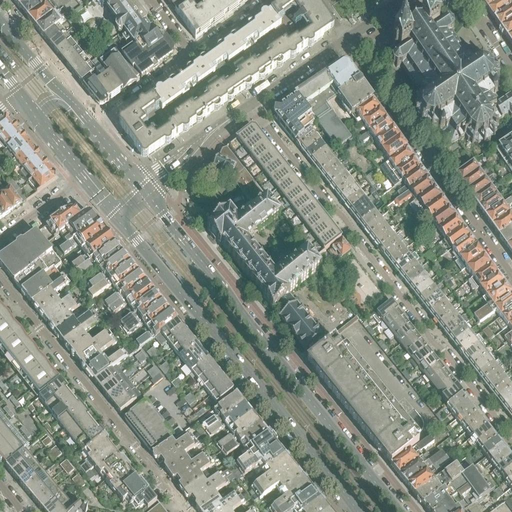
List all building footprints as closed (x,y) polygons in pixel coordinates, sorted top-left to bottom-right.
[(20,10),(33,0),(11,0),(14,3),(20,10)] [(27,19),(48,5),(43,0),(33,0),(20,10),(27,19)] [(161,44),(151,31),(150,32),(145,25),(147,23),(142,17),(146,14),(142,9),(138,12),(134,7),(133,8),(126,0),(99,0),(107,10),(107,11),(117,24),(116,26),(115,30),(117,33),(121,34),(123,33),(132,46),(138,42),(148,55),(162,45),(161,44)] [(197,127),(199,127),(201,126),(202,124),(202,122),(213,114),(215,115),(217,115),(219,114),(220,112),(220,110),(227,105),(228,106),(231,106),(232,105),(233,103),(233,100),(239,97),(244,93),(246,94),(248,94),(250,92),(251,90),(251,88),(258,84),(260,85),(262,84),(264,83),(265,81),(264,79),(276,71),(277,72),(280,72),(281,71),(282,69),(282,67),(289,62),(291,63),(293,63),(295,62),(296,60),(296,58),(307,50),(309,51),(311,51),(313,50),(314,48),(313,46),(323,39),(326,38),(328,35),(329,33),(330,30),(330,27),(311,0),(291,0),(285,5),(283,4),(281,4),(279,5),(278,7),(278,10),(267,18),(265,17),(263,17),(261,18),(260,20),(261,22),(254,27),(252,26),(250,26),(248,28),(247,30),(248,32),(236,40),(235,39),(233,39),(231,40),(230,42),(230,44),(223,49),(222,48),(219,48),(218,50),(217,52),(217,54),(211,58),(206,62),(204,61),(202,61),(200,62),(199,64),(199,66),(193,71),(191,70),(189,71),(187,72),(186,74),(186,76),(175,84),(173,83),(171,83),(169,84),(169,86),(169,89),(162,93),(160,93),(158,93),(156,94),(155,96),(156,98),(145,106),(143,105),(141,105),(139,107),(138,109),(138,111),(122,122),(120,123),(119,125),(119,127),(119,129),(121,130),(140,157),(141,159),(142,161),(145,161),(147,160),(148,159),(164,148),(166,149),(168,148),(170,147),(171,145),(171,143),(182,135),(184,136),(186,136),(188,135),(189,133),(189,131),(195,126),(197,127)] [(198,3),(195,0),(165,0),(178,17),(191,8),(198,3)] [(225,19),(251,0),(216,0),(214,2),(225,19)] [(488,11),(504,0),(482,0),(481,1),(488,11)] [(494,21),(511,9),(505,0),(504,0),(488,11),(494,21)] [(195,40),(225,19),(214,2),(196,15),(191,8),(178,17),(195,40)] [(70,20),(83,10),(77,3),(65,12),(66,14),(61,18),(64,22),(69,18),(70,20)] [(36,29),(55,14),(48,5),(27,19),(30,23),(31,23),(36,29)] [(511,22),(511,8),(511,9),(494,21),(501,30),(511,22)] [(43,39),(58,28),(63,24),(56,15),(55,14),(36,29),(40,35),(43,39)] [(497,83),(499,80),(499,78),(497,74),(499,74),(499,72),(497,73),(496,69),(495,67),(495,68),(492,65),(493,64),(492,63),(491,64),(487,62),(487,61),(486,61),(482,61),(482,59),(480,59),(480,61),(476,61),(473,56),(469,59),(469,58),(468,59),(463,51),(462,50),(457,42),(456,41),(451,34),(452,34),(451,33),(453,30),(454,30),(454,29),(453,29),(452,26),(453,25),(452,24),(452,25),(449,23),(449,22),(448,22),(448,23),(444,23),(444,22),(443,23),(440,19),(441,18),(440,17),(434,21),(431,16),(420,24),(421,24),(417,27),(413,30),(404,36),(404,35),(393,42),(396,47),(390,51),(391,51),(390,51),(391,52),(394,56),(394,57),(393,60),(391,60),(391,61),(392,61),(393,65),(392,65),(393,66),(394,66),(396,67),(396,68),(398,69),(398,68),(401,67),(402,68),(407,75),(408,76),(413,83),(413,84),(414,85),(419,92),(418,93),(414,96),(418,101),(416,104),(415,104),(414,105),(416,106),(415,110),(414,110),(414,111),(415,111),(416,115),(414,116),(414,117),(416,117),(417,121),(418,122),(421,124),(420,126),(421,127),(423,125),(426,128),(427,129),(427,128),(431,128),(431,130),(433,130),(433,128),(437,128),(437,129),(438,129),(441,133),(441,132),(450,146),(458,140),(460,143),(466,140),(467,142),(472,144),(473,145),(474,144),(478,146),(483,144),(483,145),(485,145),(485,144),(489,143),(492,139),(493,139),(494,138),(493,138),(496,134),(497,129),(498,127),(497,127),(497,123),(501,120),(501,121),(508,116),(511,120),(511,119),(511,96),(500,105),(494,96),(498,94),(495,90),(496,89),(495,89),(497,85),(498,85),(499,84),(497,83)] [(507,40),(511,36),(511,22),(501,30),(507,40)] [(50,47),(64,35),(58,28),(43,39),(50,47)] [(56,55),(71,43),(64,35),(50,47),(56,55)] [(117,49),(114,51),(137,82),(141,79),(157,68),(172,57),(173,50),(166,41),(161,44),(162,45),(148,55),(138,42),(132,46),(133,46),(121,54),(117,49)] [(86,42),(83,45),(89,52),(93,50),(86,42)] [(62,62),(77,50),(71,43),(56,55),(62,62)] [(69,70),(83,58),(77,50),(62,62),(69,70)] [(100,61),(99,62),(104,68),(122,93),(137,82),(114,51),(100,61)] [(75,78),(90,66),(83,58),(69,70),(75,78)] [(91,78),(97,74),(90,66),(75,78),(82,86),(82,85),(91,78)] [(351,140),(327,106),(337,99),(336,99),(337,98),(359,83),(348,67),(346,67),(344,66),(342,66),(333,72),(274,112),(275,113),(274,118),(295,145),(311,132),(318,126),(320,129),(323,132),(328,138),(337,149),(348,142),(349,144),(352,142),(351,140)] [(122,93),(104,68),(97,74),(91,78),(109,103),(122,93)] [(109,103),(91,78),(82,85),(84,89),(98,106),(103,106),(107,104),(109,103)] [(373,103),(359,83),(337,98),(351,118),(355,115),(373,103)] [(362,124),(379,112),(373,103),(355,115),(359,120),(353,124),(356,127),(357,127),(362,124)] [(360,139),(386,121),(383,117),(379,112),(362,124),(365,129),(360,132),(358,130),(359,129),(357,127),(356,127),(355,128),(354,127),(351,130),(351,131),(353,134),(355,133),(360,139)] [(0,133),(3,137),(15,127),(9,120),(3,119),(0,121),(0,133)] [(374,143),(392,130),(388,124),(386,121),(360,139),(357,141),(361,145),(365,142),(369,147),(374,143)] [(0,143),(6,151),(23,137),(18,131),(15,127),(3,137),(0,138),(0,143)] [(251,129),(229,146),(229,147),(231,149),(230,150),(235,156),(260,137),(257,133),(255,130),(251,129)] [(381,152),(399,140),(392,130),(374,143),(381,152)] [(300,151),(316,138),(313,133),(311,132),(295,145),(300,151)] [(10,164),(31,147),(23,137),(6,151),(2,154),(10,164)] [(260,137),(235,156),(241,165),(267,145),(260,137)] [(305,158),(321,144),(316,138),(300,151),(305,158)] [(511,176),(511,139),(495,151),(503,163),(511,176)] [(388,162),(406,149),(399,140),(381,152),(388,162)] [(310,164),(326,150),(321,144),(305,158),(310,164)] [(267,145),(241,165),(248,173),(273,154),(267,145)] [(21,173),(40,158),(40,157),(37,154),(31,147),(10,164),(15,170),(17,169),(21,173)] [(402,182),(420,169),(406,149),(388,162),(380,168),(394,188),(402,182)] [(315,170),(331,156),(326,150),(310,164),(315,170)] [(451,161),(443,150),(439,153),(447,164),(451,161)] [(273,154),(248,173),(255,182),(280,162),(273,154)] [(320,176),(336,163),(331,156),(315,170),(320,176)] [(28,184),(48,168),(45,164),(40,158),(21,173),(20,174),(28,184)] [(231,178),(235,168),(217,160),(213,169),(211,174),(225,181),(228,184),(232,181),(232,180),(231,178)] [(280,162),(255,182),(261,190),(287,171),(280,162)] [(325,183),(341,169),(336,163),(320,176),(325,183)] [(461,185),(479,173),(473,165),(455,177),(461,185)] [(55,181),(55,176),(48,168),(28,184),(37,194),(54,181),(55,181)] [(330,189),(346,175),(341,169),(325,183),(330,189)] [(400,198),(427,178),(420,169),(402,182),(406,187),(397,193),(400,198)] [(323,337),(297,305),(289,295),(321,269),(314,261),(314,260),(307,252),(275,277),(248,244),(281,217),(267,200),(244,171),(232,180),(232,181),(233,181),(236,186),(237,187),(241,192),(242,193),(246,198),(246,199),(250,204),(251,205),(255,210),(252,213),(250,211),(242,217),(244,219),(238,224),(229,212),(225,216),(220,219),(219,218),(214,222),(215,223),(211,227),(207,231),(220,247),(221,245),(263,297),(262,298),(272,310),(277,306),(284,314),(279,319),(288,329),(290,332),(305,351),(311,358),(328,345),(322,338),(323,337)] [(287,171),(261,190),(268,199),(293,179),(287,171)] [(335,195),(351,182),(358,176),(356,173),(349,179),(346,175),(330,189),(335,195)] [(467,194),(485,181),(479,173),(461,185),(467,194)] [(21,205),(14,195),(10,189),(6,192),(5,191),(0,184),(0,177),(1,177),(0,175),(0,191),(14,211),(21,206),(21,205)] [(376,187),(368,177),(365,179),(365,180),(370,187),(372,189),(376,187)] [(416,201),(434,188),(427,178),(400,198),(394,202),(398,208),(400,206),(413,197),(416,201)] [(293,179),(268,199),(275,207),(300,188),(293,179)] [(370,187),(365,180),(361,184),(364,188),(365,187),(366,187),(366,188),(366,189),(370,187)] [(19,191),(12,181),(7,185),(10,189),(14,195),(19,191)] [(473,202),(490,189),(485,181),(467,194),(473,202)] [(339,201),(356,188),(351,182),(335,195),(339,201)] [(300,188),(275,207),(282,217),(307,197),(300,188)] [(345,208),(361,194),(356,188),(339,201),(345,208)] [(419,213),(441,198),(434,188),(416,201),(411,205),(415,210),(416,210),(419,214),(419,213)] [(479,210),(496,197),(490,189),(473,202),(479,210)] [(14,211),(0,191),(0,211),(4,217),(14,211)] [(27,202),(19,191),(14,195),(21,205),(27,202)] [(349,214),(366,201),(361,194),(345,208),(349,214)] [(307,197),(282,217),(289,225),(314,205),(307,197)] [(485,218),(502,206),(496,197),(479,210),(485,218)] [(354,220),(373,205),(378,201),(376,198),(372,201),(369,205),(366,201),(349,214),(354,220)] [(431,220),(448,208),(441,198),(419,213),(421,216),(425,212),(431,220)] [(510,216),(506,210),(511,205),(511,198),(509,201),(502,206),(485,218),(492,228),(510,216)] [(314,205),(289,225),(295,234),(321,214),(314,205)] [(359,227),(376,213),(372,208),(374,206),(373,205),(354,220),(359,227)] [(438,230),(455,218),(448,208),(431,220),(438,230)] [(64,231),(80,219),(75,212),(65,214),(60,217),(46,227),(54,239),(55,238),(59,235),(64,231)] [(364,233),(380,219),(376,213),(359,227),(364,233)] [(60,250),(97,223),(87,214),(80,219),(64,231),(59,235),(64,241),(58,247),(54,250),(56,253),(60,250)] [(321,214),(295,234),(302,242),(327,223),(321,214)] [(499,238),(511,228),(511,214),(510,216),(492,228),(499,238)] [(445,240),(462,228),(455,218),(438,230),(444,238),(440,241),(441,243),(445,240)] [(369,239),(385,226),(380,219),(364,233),(369,239)] [(81,251),(106,234),(97,223),(60,250),(56,253),(61,259),(63,257),(77,247),(81,252),(81,251)] [(327,223),(302,242),(309,251),(334,231),(327,223)] [(374,246),(390,232),(385,226),(369,239),(374,246)] [(452,250),(469,238),(462,228),(445,240),(452,250)] [(506,248),(511,243),(511,228),(499,238),(506,248)] [(334,231),(309,251),(315,259),(314,260),(314,261),(339,241),(341,240),(334,231)] [(378,251),(395,238),(390,232),(374,246),(378,251)] [(67,272),(55,258),(43,242),(36,234),(0,259),(0,266),(22,294),(35,284),(32,279),(45,270),(48,274),(52,270),(56,274),(62,282),(65,280),(70,276),(67,272)] [(75,273),(115,245),(106,234),(81,251),(86,256),(71,267),(72,268),(67,272),(70,276),(75,273)] [(383,258),(384,258),(400,245),(395,238),(378,251),(383,258)] [(459,259),(476,247),(469,238),(452,250),(459,259)] [(350,252),(342,242),(341,243),(340,242),(333,249),(334,250),(332,251),(335,255),(337,254),(341,259),(350,252)] [(99,271),(122,254),(117,248),(115,245),(75,273),(80,278),(96,266),(99,271)] [(400,245),(384,258),(389,264),(405,251),(400,245)] [(466,269),(483,257),(476,247),(459,259),(466,269)] [(394,270),(410,257),(405,251),(389,264),(394,270)] [(436,260),(429,252),(423,257),(430,265),(436,260)] [(91,292),(130,264),(127,260),(122,254),(99,271),(102,276),(87,287),(91,292)] [(398,277),(415,264),(410,257),(394,270),(398,277)] [(473,279),(490,267),(483,257),(466,269),(473,279)] [(115,290),(137,274),(133,268),(130,264),(91,292),(86,296),(91,301),(111,286),(115,290)] [(403,283),(420,270),(415,264),(398,277),(403,283)] [(409,290),(425,276),(423,274),(426,272),(423,267),(420,270),(403,283),(409,290)] [(479,289),(497,276),(490,267),(473,279),(468,283),(471,287),(470,289),(472,291),(474,292),(475,292),(479,289)] [(55,296),(70,285),(65,280),(62,282),(56,274),(52,270),(48,274),(35,284),(22,294),(39,316),(59,300),(55,296)] [(124,299),(145,283),(142,279),(142,280),(137,274),(115,290),(118,295),(103,306),(107,311),(121,301),(118,298),(119,296),(120,297),(121,296),(124,299)] [(413,296),(430,282),(425,276),(409,290),(413,296)] [(485,298),(504,285),(501,281),(500,281),(497,276),(479,289),(485,298)] [(418,302),(435,289),(430,282),(413,296),(418,302)] [(130,310),(153,293),(149,287),(145,283),(124,299),(121,302),(121,301),(107,311),(111,317),(127,305),(130,310)] [(477,322),(511,296),(504,285),(485,298),(482,300),(488,307),(474,317),(477,322)] [(423,308),(439,295),(435,289),(418,302),(423,308)] [(140,318),(161,303),(158,299),(153,293),(130,310),(134,314),(118,326),(123,331),(140,318)] [(428,315),(444,301),(439,295),(423,308),(428,315)] [(85,313),(77,303),(74,298),(73,298),(68,301),(64,296),(59,300),(39,316),(55,335),(76,319),(85,313)] [(501,319),(511,310),(511,296),(477,322),(479,325),(490,317),(494,323),(496,322),(500,319),(501,319)] [(433,321),(449,308),(444,301),(428,315),(433,321)] [(470,307),(466,302),(461,306),(465,311),(470,307)] [(146,329),(169,312),(164,307),(161,303),(140,318),(123,331),(127,336),(143,325),(146,329)] [(382,323),(397,311),(391,303),(372,318),(378,326),(382,323)] [(8,317),(2,311),(0,308),(0,324),(9,318),(8,317)] [(438,328),(455,315),(449,308),(433,321),(438,328)] [(508,328),(511,325),(511,310),(501,319),(507,328),(508,328)] [(388,331),(403,319),(397,311),(382,323),(383,323),(382,323),(381,324),(381,325),(381,328),(381,329),(382,330),(384,331),(386,331),(388,331)] [(155,340),(177,323),(174,318),(174,319),(169,312),(146,329),(150,334),(134,345),(137,349),(132,352),(134,355),(155,340)] [(84,337),(101,324),(93,314),(79,324),(76,319),(55,335),(70,354),(87,341),(84,337)] [(443,334),(459,320),(455,315),(438,328),(443,334)] [(0,349),(21,334),(14,326),(12,324),(9,318),(0,324),(0,349)] [(394,338),(409,326),(403,319),(388,331),(394,338)] [(448,340),(464,327),(459,320),(443,334),(448,340)] [(167,344),(183,330),(179,326),(180,326),(177,323),(155,340),(162,348),(167,344)] [(372,331),(369,327),(368,327),(365,324),(362,326),(365,330),(368,334),(372,331)] [(503,348),(511,341),(511,325),(508,328),(511,333),(507,337),(504,339),(507,343),(502,347),(503,348)] [(400,346),(415,334),(409,326),(394,338),(400,346)] [(453,346),(469,333),(464,327),(448,340),(453,346)] [(173,351),(190,338),(187,335),(184,331),(183,330),(167,344),(173,351)] [(100,356),(117,344),(109,333),(92,345),(88,341),(87,341),(70,354),(86,374),(103,361),(100,356)] [(457,352),(474,339),(469,333),(453,346),(457,352)] [(0,353),(11,367),(34,350),(27,342),(21,334),(0,349),(0,353)] [(406,354),(421,342),(415,334),(400,346),(406,354)] [(462,359),(479,345),(483,342),(478,336),(474,339),(457,352),(462,359)] [(179,359),(196,346),(195,345),(192,341),(190,338),(173,351),(179,359)] [(420,433),(346,341),(339,347),(335,340),(328,345),(311,358),(307,362),(312,368),(311,369),(381,457),(386,460),(391,467),(410,453),(420,445),(413,439),(420,433)] [(511,341),(503,348),(498,352),(497,353),(501,358),(509,351),(509,350),(511,349),(511,347),(511,341)] [(412,362),(427,349),(421,342),(406,354),(412,362)] [(467,365),(484,352),(479,345),(462,359),(467,365)] [(185,367),(202,353),(199,351),(196,346),(179,359),(185,367)] [(149,358),(156,352),(153,349),(147,354),(149,358)] [(418,369),(433,357),(427,349),(412,362),(418,369)] [(46,366),(42,362),(39,358),(34,350),(11,367),(24,384),(46,366)] [(472,371),(489,358),(491,356),(487,350),(484,352),(467,365),(472,371)] [(152,361),(159,356),(156,352),(149,358),(152,361)] [(95,385),(116,368),(129,359),(124,353),(107,365),(104,360),(103,361),(86,374),(95,385)] [(137,362),(144,357),(141,353),(135,359),(137,362)] [(191,374),(208,361),(207,361),(204,356),(202,353),(185,367),(186,367),(181,371),(186,378),(191,374)] [(140,366),(147,360),(144,357),(137,362),(140,366)] [(424,376),(439,364),(433,357),(418,369),(424,376)] [(477,378),(494,364),(489,358),(472,371),(477,378)] [(197,382),(214,369),(212,366),(208,362),(208,361),(191,374),(197,382)] [(162,373),(168,368),(165,364),(159,370),(162,373)] [(430,384),(445,372),(439,364),(424,376),(430,384)] [(482,384),(499,371),(494,364),(477,378),(482,384)] [(59,382),(53,375),(52,374),(46,366),(24,384),(36,400),(39,397),(40,398),(60,383),(59,382)] [(101,392),(117,379),(118,379),(122,375),(116,368),(95,385),(97,387),(101,391),(100,391),(101,392)] [(164,377),(171,371),(168,368),(162,373),(164,377)] [(150,378),(156,372),(153,369),(147,374),(150,378)] [(204,390),(220,376),(216,372),(214,369),(197,382),(204,390)] [(487,390),(504,377),(499,371),(482,384),(487,390)] [(152,381),(159,376),(156,372),(150,378),(152,381)] [(436,391),(451,379),(445,372),(430,384),(436,391)] [(210,398),(227,384),(224,381),(220,377),(221,377),(220,376),(204,390),(210,398)] [(492,397),(509,383),(504,377),(487,390),(492,397)] [(123,386),(118,379),(117,379),(101,392),(105,397),(107,400),(123,386)] [(442,399),(457,387),(451,379),(436,391),(441,398),(442,399)] [(174,389),(181,383),(178,380),(171,385),(174,389)] [(113,407),(134,390),(128,382),(123,386),(107,400),(109,402),(110,402),(113,407)] [(177,392),(183,387),(181,383),(174,389),(177,392)] [(497,403),(511,390),(511,387),(509,383),(492,397),(497,403)] [(39,401),(45,409),(67,391),(61,384),(39,401)] [(216,405),(233,392),(232,391),(232,392),(229,387),(227,384),(210,398),(216,405)] [(448,406),(463,395),(457,387),(442,399),(448,406)] [(120,415),(141,398),(134,390),(113,407),(114,408),(117,412),(120,415)] [(502,409),(511,401),(511,390),(497,403),(502,409)] [(52,416),(72,400),(66,393),(67,392),(67,391),(45,409),(52,416)] [(186,404),(193,399),(190,395),(183,400),(186,404)] [(451,414),(468,401),(463,395),(448,406),(446,408),(451,414)] [(205,433),(244,406),(241,402),(236,396),(213,413),(218,419),(217,420),(215,418),(201,428),(201,429),(197,433),(198,435),(200,438),(205,433)] [(189,407),(196,402),(193,399),(186,404),(189,407)] [(58,424),(79,407),(78,406),(77,407),(72,400),(52,416),(58,424)] [(456,421),(473,408),(468,401),(451,414),(456,421)] [(507,415),(511,410),(511,401),(502,409),(507,415)] [(172,436),(145,403),(129,415),(130,416),(124,421),(150,453),(172,436)] [(229,432),(252,416),(247,410),(244,406),(205,433),(200,438),(204,442),(208,438),(209,439),(225,428),(229,432)] [(64,431),(85,414),(79,407),(58,424),(64,431)] [(461,427),(478,414),(473,408),(456,421),(461,427)] [(199,420),(205,414),(203,411),(196,416),(199,420)] [(70,439),(90,423),(87,420),(89,419),(85,414),(64,431),(70,439)] [(443,421),(438,414),(435,417),(440,423),(443,421)] [(466,433),(483,420),(478,414),(461,427),(466,433)] [(238,441),(260,425),(257,421),(256,421),(252,416),(229,432),(232,436),(216,448),(220,453),(234,443),(232,439),(235,437),(238,441)] [(471,440),(488,427),(483,420),(466,433),(471,440)] [(76,447),(96,431),(90,423),(70,439),(76,447)] [(23,453),(0,425),(0,461),(5,468),(23,453)] [(245,451),(267,435),(263,429),(260,425),(238,441),(241,445),(237,447),(234,443),(220,453),(225,458),(241,447),(244,451),(245,451)] [(454,433),(449,426),(446,429),(450,435),(454,433)] [(476,446),(493,433),(488,427),(471,440),(476,446)] [(82,454),(104,437),(100,432),(99,434),(96,431),(76,447),(82,454)] [(481,452),(498,439),(493,433),(476,446),(481,452)] [(191,452),(198,446),(195,441),(200,438),(198,435),(195,438),(194,440),(191,436),(187,439),(179,445),(175,440),(153,455),(153,456),(158,463),(161,460),(165,467),(165,468),(164,470),(168,475),(191,459),(195,457),(191,452)] [(232,477),(276,446),(272,441),(267,435),(245,451),(249,456),(246,458),(246,459),(234,467),(235,467),(228,472),(232,477)] [(120,460),(113,452),(107,445),(108,442),(104,438),(83,455),(105,482),(126,465),(122,460),(120,460)] [(432,469),(445,458),(441,453),(431,461),(424,451),(434,444),(429,439),(420,445),(410,453),(391,467),(407,487),(428,472),(432,469)] [(486,459),(503,446),(498,439),(481,452),(486,459)] [(468,451),(463,445),(460,448),(465,454),(468,451)] [(263,473),(285,457),(280,451),(276,446),(232,477),(235,480),(236,483),(243,478),(244,477),(254,470),(255,470),(258,468),(262,473),(263,473)] [(491,465),(508,452),(503,446),(486,459),(491,465)] [(51,452),(47,455),(49,458),(53,454),(57,451),(55,448),(51,452)] [(31,460),(25,452),(6,468),(6,469),(12,476),(31,460)] [(496,471),(511,458),(511,457),(508,452),(491,465),(496,471)] [(199,476),(214,466),(212,463),(217,459),(213,454),(212,455),(213,457),(210,460),(207,456),(195,464),(191,459),(168,475),(172,481),(174,481),(177,479),(181,486),(179,488),(184,494),(203,481),(199,476)] [(255,495),(294,468),(289,462),(289,463),(285,457),(263,473),(267,478),(251,489),(255,495)] [(436,474),(450,464),(445,458),(432,469),(436,474)] [(500,477),(511,468),(511,458),(496,471),(500,477)] [(423,507),(475,468),(468,459),(456,467),(444,475),(443,475),(438,480),(415,497),(423,507)] [(37,467),(31,460),(12,476),(18,483),(37,467)] [(148,493),(141,483),(138,483),(129,472),(130,470),(126,465),(105,482),(122,504),(124,503),(128,508),(132,505),(148,493)] [(44,474),(37,467),(18,483),(24,491),(44,474)] [(426,511),(464,511),(493,490),(488,484),(484,487),(481,483),(486,480),(476,467),(475,468),(423,507),(426,511)] [(281,495),(302,479),(298,474),(298,473),(294,468),(255,495),(251,499),(255,504),(261,500),(275,490),(280,495),(281,495)] [(506,484),(511,478),(511,468),(500,477),(506,484)] [(215,495),(229,485),(229,484),(235,480),(232,477),(228,472),(225,478),(222,475),(206,486),(203,481),(184,494),(188,500),(191,498),(196,506),(195,508),(198,511),(201,511),(218,500),(215,495)] [(415,497),(438,480),(433,473),(431,475),(428,472),(407,487),(415,497)] [(50,482),(44,474),(24,491),(30,498),(50,482)] [(281,511),(312,490),(307,485),(302,479),(281,495),(285,500),(269,511),(281,511)] [(56,489),(50,482),(30,498),(36,505),(56,489)] [(43,511),(62,496),(56,489),(36,505),(42,511),(43,511)] [(304,511),(320,501),(316,496),(312,490),(281,511),(293,511),(304,511)] [(493,511),(502,506),(498,500),(503,496),(498,490),(497,491),(495,492),(493,490),(464,511),(493,511)] [(157,503),(148,493),(132,505),(137,511),(140,509),(143,506),(147,511),(157,503)] [(234,511),(245,504),(243,501),(248,497),(247,495),(241,499),(238,494),(222,505),(218,500),(201,511),(234,511)] [(58,511),(68,504),(62,496),(43,511),(58,511)] [(329,511),(325,507),(320,501),(304,511),(329,511)]
